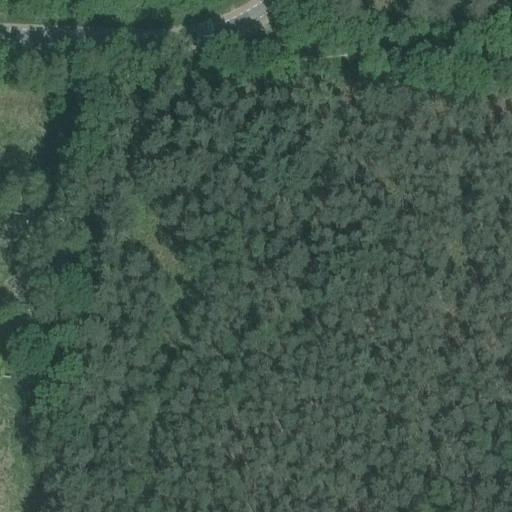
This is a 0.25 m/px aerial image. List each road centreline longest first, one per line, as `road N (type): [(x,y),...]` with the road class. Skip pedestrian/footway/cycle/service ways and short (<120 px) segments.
road 1 (track): [(511,58),(307,49),(269,32),(257,13)]
road 2 (unclassified): [(257,13),(185,40),(0,35)]
